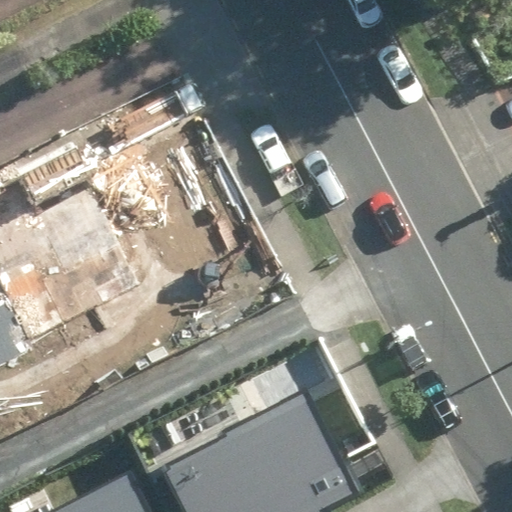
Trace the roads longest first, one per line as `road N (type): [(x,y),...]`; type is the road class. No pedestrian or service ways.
road 1 (secondary): [(511,412),(291,0)]
road 2 (unknown): [(0,414),(395,200)]
road 3 (unknown): [(0,137),(285,0)]
